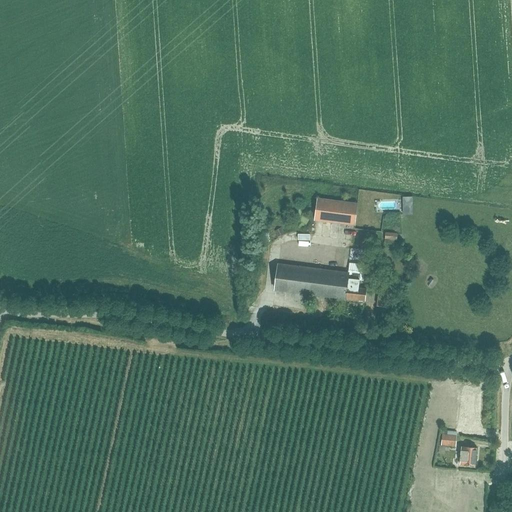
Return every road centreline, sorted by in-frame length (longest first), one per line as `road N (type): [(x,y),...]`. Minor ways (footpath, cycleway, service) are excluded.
road 1 (unclassified): [(0,309),(108,315),(505,369)]
road 2 (unclassified): [(503,511),(505,369)]
